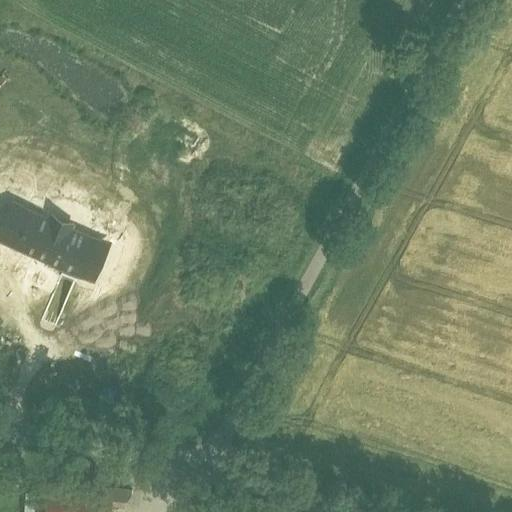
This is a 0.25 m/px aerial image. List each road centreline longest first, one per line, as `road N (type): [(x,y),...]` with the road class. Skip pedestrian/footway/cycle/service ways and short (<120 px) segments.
road 1 (unclassified): [(207,473),(363,139),(452,0)]
road 2 (tertiary): [(207,473),(0,437)]
road 3 (tertiary): [(336,511),(207,473)]
